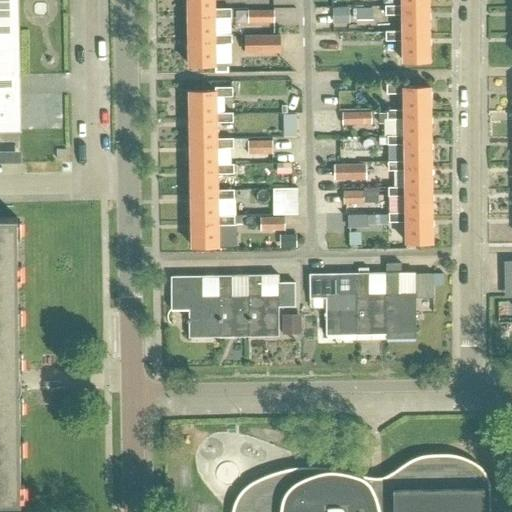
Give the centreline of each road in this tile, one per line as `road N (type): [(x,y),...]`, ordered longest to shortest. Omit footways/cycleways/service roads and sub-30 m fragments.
road 1 (unclassified): [(133,391),(128,0)]
road 2 (residential): [(472,384),(468,0)]
road 3 (residential): [(133,391),(472,384)]
road 4 (unclassified): [(133,511),(133,391)]
